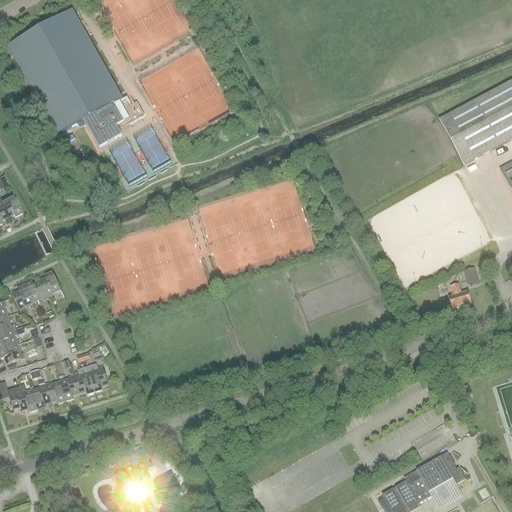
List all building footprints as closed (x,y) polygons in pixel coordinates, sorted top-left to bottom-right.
[(122,100),(88,39),(71,11),(7,47),(57,137),(84,122),(99,150),(125,135),(122,130),(145,118),(137,104),(132,107),(127,97),(122,100)] [(464,167),(511,141),(511,83),(440,121),(464,167)] [(511,164),(501,170),(511,190),(511,164)] [(0,201),(0,204),(7,219),(14,216),(15,219),(22,215),(13,197),(4,201),(3,200),(0,201)] [(479,282),(474,268),(463,272),(468,285),(479,282)] [(40,282),(48,300),(52,297),(52,296),(61,291),(52,273),(45,277),(46,279),(40,282)] [(43,302),(48,300),(40,282),(33,285),(32,283),(25,286),(33,304),(42,300),(43,302)] [(23,317),(27,315),(24,308),(33,304),(25,286),(18,290),(19,292),(12,295),(20,312),(23,317)] [(453,311),(472,305),(468,293),(462,295),(459,286),(451,288),(453,297),(449,299),(453,311)] [(0,336),(15,332),(13,327),(11,327),(8,318),(0,320),(0,336)] [(31,333),(36,347),(43,345),(39,331),(31,333)] [(0,352),(18,346),(14,337),(16,336),(15,332),(0,336),(0,352)] [(18,346),(0,352),(0,356),(1,361),(4,360),(6,367),(25,360),(23,355),(21,356),(18,346)] [(18,370),(16,363),(9,366),(11,372),(18,370)] [(89,374),(95,394),(102,391),(102,388),(109,386),(103,368),(98,370),(96,366),(87,368),(89,374)] [(87,396),(95,394),(89,374),(87,368),(77,371),(79,375),(74,377),(80,395),(86,393),(87,396)] [(41,370),(31,373),(35,387),(45,384),(41,370)] [(73,397),(80,395),(74,377),(69,378),(70,380),(60,383),(66,402),(74,400),(73,397)] [(58,405),(66,402),(60,383),(51,386),(50,384),(45,386),(51,404),(57,402),(58,405)] [(44,406),(51,404),(45,386),(40,387),(41,389),(31,392),(37,411),(45,409),(44,406)] [(27,394),(24,387),(8,392),(14,411),(21,409),(22,413),(29,411),(30,414),(37,411),(31,392),(27,394)] [(467,387),(463,389),(468,398),(473,395),(467,387)] [(406,483),(382,497),(384,500),(378,503),(382,511),(415,511),(421,509),(419,505),(432,498),(429,493),(453,479),(456,486),(466,480),(459,469),(457,470),(447,454),(404,479),(406,483)] [(139,491),(143,490),(139,473),(116,478),(120,495),(128,493),(129,497),(139,495),(139,491)] [(154,484),(159,492),(154,495),(159,504),(164,501),(164,502),(181,493),(171,474),(154,484)] [(472,511),(497,511),(499,511),(492,500),(472,511)]
